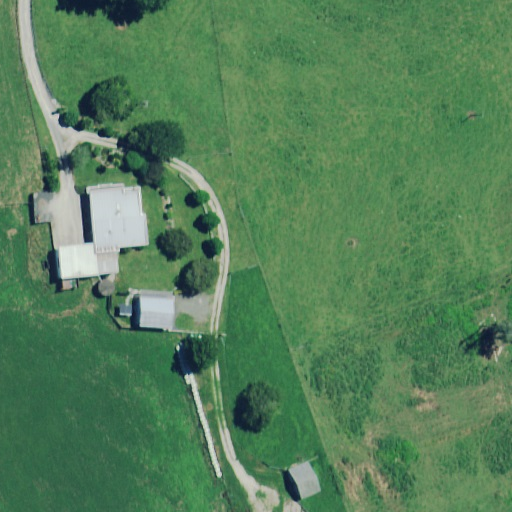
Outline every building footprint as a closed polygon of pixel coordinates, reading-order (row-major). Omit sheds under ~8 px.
[(115,186),(72,188),(75,242),(76,251),(103,250),(103,245),(133,243),(130,189),(115,190),(115,186)] [(76,251),(75,242),(41,244),(43,276),(104,272),(103,250),(76,251)] [(109,282),(95,284),(97,297),(111,295),(109,282)] [(156,297),(124,295),(122,325),(154,327),(156,297)] [(250,476),(258,464),(242,454),(234,466),(250,476)] [(276,471),(288,499),(308,491),(295,463),(276,471)]
